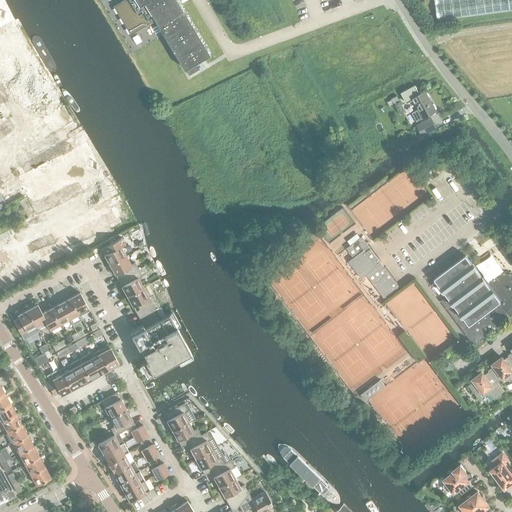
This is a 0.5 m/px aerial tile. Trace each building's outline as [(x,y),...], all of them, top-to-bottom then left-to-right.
[(189,75),(200,68),(197,63),(211,54),(178,0),(123,0),(114,6),(131,34),(156,19),(189,75)] [(511,0),(434,0),(437,19),(511,9),(511,0)] [(0,85),(0,127),(3,133),(41,109),(19,73),(0,85)] [(407,103),(413,100),(418,109),(412,112),(417,121),(436,111),(425,91),(420,93),(415,85),(401,92),(407,103)] [(417,125),(423,136),(436,128),(430,117),(417,125)] [(66,141),(47,152),(52,161),(70,150),(66,141)] [(72,151),(53,162),(57,170),(76,160),(72,151)] [(77,162),(58,172),(63,179),(81,170),(77,162)] [(82,171),(64,181),(67,187),(86,178),(82,171)] [(87,179),(68,189),(72,196),(91,186),(87,179)] [(498,193),(492,185),(485,191),(490,198),(498,193)] [(92,187),(72,197),(78,206),(96,196),(92,187)] [(97,198),(79,208),(84,218),(102,208),(97,198)] [(104,209),(85,219),(89,228),(108,217),(104,209)] [(110,218),(90,229),(95,238),(115,229),(110,218)] [(37,220),(27,226),(31,233),(41,227),(37,220)] [(44,228),(0,252),(0,258),(7,272),(54,247),(44,228)] [(383,267),(379,262),(379,261),(379,260),(379,259),(362,236),(347,248),(354,257),(348,261),(361,278),(366,274),(384,297),(399,286),(385,268),(385,267),(384,267),(383,267)] [(100,248),(109,264),(125,256),(121,247),(125,244),(121,237),(100,248)] [(465,255),(435,278),(447,295),(440,300),(475,346),(482,341),(481,339),(511,316),(511,279),(511,273),(496,271),(493,271),(490,272),(487,273),(482,277),(465,255)] [(109,264),(118,280),(138,269),(134,262),(130,265),(125,256),(109,264)] [(142,276),(138,269),(118,280),(127,296),(143,287),(138,278),(142,276)] [(127,296),(144,327),(160,318),(155,310),(159,308),(152,294),(148,296),(143,287),(127,296)] [(69,298),(79,316),(89,310),(79,292),(69,298)] [(69,298),(60,303),(69,319),(78,314),(79,316),(69,298)] [(51,308),(53,312),(59,324),(69,319),(60,303),(51,308)] [(28,312),(36,326),(38,329),(46,324),(49,330),(50,329),(41,313),(42,313),(37,304),(27,310),(28,312)] [(50,329),(59,324),(53,312),(51,308),(42,313),(41,313),(50,329)] [(13,321),(20,334),(36,326),(28,312),(27,310),(17,315),(19,318),(13,321)] [(169,314),(160,318),(144,327),(130,335),(140,354),(143,353),(146,359),(144,360),(151,373),(190,352),(176,327),(169,314)] [(92,330),(98,327),(96,322),(90,326),(92,330)] [(96,337),(102,334),(100,329),(93,332),(96,337)] [(42,352),(48,349),(45,343),(39,346),(42,352)] [(109,345),(99,351),(109,369),(118,364),(109,345)] [(109,369),(99,351),(98,349),(88,354),(90,358),(99,374),(109,369)] [(44,354),(35,359),(38,365),(47,360),(44,354)] [(511,360),(508,354),(507,355),(508,356),(500,362),(497,360),(492,364),(493,365),(488,370),(504,390),(497,381),(503,377),(505,379),(508,380),(510,378),(511,380),(511,360)] [(90,358),(81,363),(90,379),(99,374),(90,358)] [(71,368),(80,385),(90,379),(81,363),(71,368)] [(71,390),(62,374),(59,368),(46,375),(49,381),(47,382),(54,395),(59,392),(61,395),(71,390)] [(71,368),(62,374),(71,390),(80,385),(71,368)] [(478,375),(472,379),(474,380),(468,385),(477,397),(483,392),(484,394),(488,395),(490,393),(494,398),(504,390),(488,370),(487,370),(488,371),(480,377),(478,375)] [(365,400),(368,398),(385,385),(380,379),(360,394),(365,400)] [(0,406),(8,402),(3,392),(0,393),(0,406)] [(105,408),(109,417),(126,408),(117,392),(96,403),(100,410),(105,408)] [(0,406),(0,419),(0,420),(14,412),(8,402),(0,406)] [(163,414),(172,430),(188,421),(183,412),(187,410),(183,403),(163,414)] [(77,411),(74,406),(69,409),(72,414),(77,411)] [(134,424),(126,408),(109,417),(114,426),(110,428),(114,435),(119,433),(134,424)] [(0,420),(6,431),(20,423),(14,412),(0,420)] [(188,421),(172,430),(180,446),(207,431),(200,434),(197,428),(193,430),(188,421)] [(26,433),(20,423),(6,431),(12,441),(26,433)] [(133,437),(145,430),(142,425),(131,431),(133,437)] [(145,430),(133,437),(136,442),(148,435),(145,430)] [(195,458),(211,449),(206,440),(211,438),(207,431),(180,446),(181,446),(187,443),(195,458)] [(12,441),(18,452),(32,444),(26,433),(12,441)] [(119,433),(114,435),(97,443),(103,453),(119,444),(123,442),(119,433)] [(283,443),(279,443),(279,448),(279,450),(282,456),(329,502),(334,503),(339,503),(339,497),(337,492),(292,447),(288,444),(283,443)] [(38,455),(32,444),(18,452),(24,462),(38,455)] [(103,453),(108,463),(124,454),(119,444),(103,453)] [(144,455),(156,449),(153,444),(141,450),(144,455)] [(156,449),(144,455),(147,461),(159,454),(156,449)] [(195,458),(204,474),(230,459),(224,462),(220,456),(216,458),(211,449),(195,458)] [(504,488),(511,481),(511,465),(502,453),(492,460),(496,465),(490,470),(504,488)] [(108,463),(113,472),(129,463),(124,454),(108,463)] [(24,462),(30,473),(43,465),(38,455),(24,462)] [(219,486),(235,478),(230,469),(234,466),(230,459),(204,474),(204,475),(210,471),(219,486)] [(10,469),(6,460),(0,463),(5,471),(10,469)] [(118,482),(135,473),(129,463),(113,472),(118,482)] [(154,474),(166,468),(163,463),(151,469),(154,474)] [(451,491),(452,490),(453,492),(457,489),(461,494),(472,486),(468,480),(471,478),(472,477),(472,476),(472,475),(471,474),(470,473),(469,473),(468,473),(464,475),(463,473),(466,471),(460,463),(453,469),(454,471),(444,479),(445,481),(444,482),(444,483),(443,484),(443,485),(443,486),(443,487),(444,488),(444,489),(445,490),(446,490),(447,491),(448,491),(449,491),(450,491),(451,491)] [(49,476),(43,465),(30,473),(35,483),(49,476)] [(166,468),(154,474),(157,480),(169,473),(166,468)] [(118,482),(124,491),(144,480),(139,471),(135,473),(118,482)] [(7,475),(12,484),(17,481),(12,472),(7,475)] [(9,485),(3,474),(0,475),(0,503),(15,495),(9,485)] [(240,486),(235,478),(219,486),(227,502),(238,496),(241,502),(248,492),(244,484),(240,486)] [(149,490),(144,480),(124,491),(129,501),(149,490)] [(17,481),(12,484),(17,493),(22,490),(17,481)] [(253,506),(256,511),(266,511),(272,509),(269,503),(271,502),(265,491),(252,498),(249,493),(248,492),(241,502),(239,505),(242,511),(253,506)] [(466,498),(466,499),(460,504),(463,508),(462,509),(462,510),(462,511),(479,511),(488,505),(477,491),(471,496),(470,495),(469,495),(468,495),(467,496),(466,497),(466,498)] [(227,502),(231,509),(232,511),(233,511),(239,505),(241,502),(238,496),(227,502)] [(194,511),(186,500),(177,506),(180,511),(194,511)] [(352,511),(343,503),(334,511),(335,511),(352,511)]
